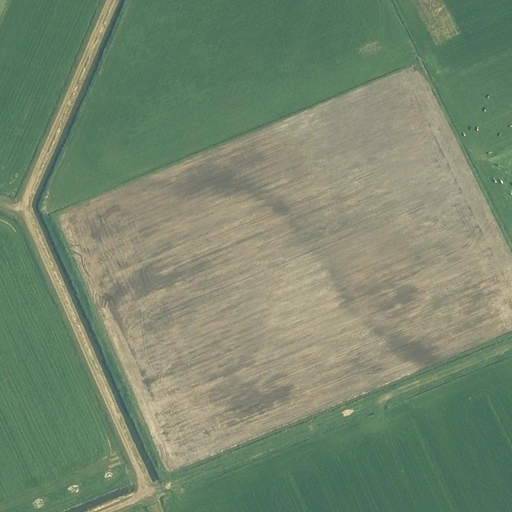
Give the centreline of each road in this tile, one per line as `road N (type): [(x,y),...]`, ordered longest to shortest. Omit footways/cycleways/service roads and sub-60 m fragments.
road 1 (track): [(146,494),(20,207),(109,0)]
road 2 (unknown): [(146,494),(511,345)]
